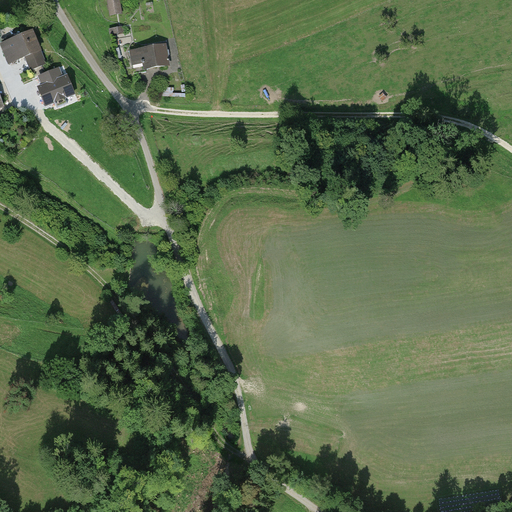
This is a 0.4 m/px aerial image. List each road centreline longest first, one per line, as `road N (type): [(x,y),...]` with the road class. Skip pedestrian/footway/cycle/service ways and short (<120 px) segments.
road 1 (track): [(322,511),(287,497),(250,458),(230,372),(175,251),(127,108),(450,121),(511,152)]
road 2 (track): [(250,458),(231,448),(103,283),(0,206)]
road 3 (residential): [(55,0),(127,108)]
